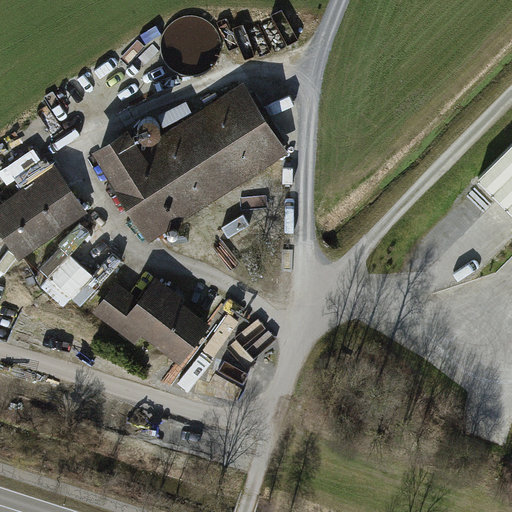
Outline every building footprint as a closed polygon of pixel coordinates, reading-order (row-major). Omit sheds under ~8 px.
[(88,151),(146,242),(284,155),(240,86),(136,151),(122,130),(88,151)] [(511,141),(472,181),(511,220),(511,141)] [(0,200),(0,237),(15,259),(83,214),(51,167),(0,200)] [(71,250),(91,231),(81,220),(60,239),(71,250)] [(112,250),(95,269),(70,247),(43,278),(77,308),(121,258),(112,250)] [(115,284),(92,311),(129,342),(137,333),(173,363),(206,323),(152,279),(134,300),(115,284)]
